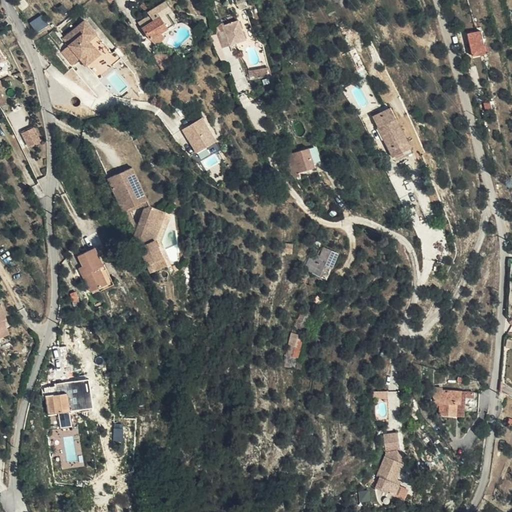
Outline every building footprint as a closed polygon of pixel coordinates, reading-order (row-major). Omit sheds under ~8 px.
[(160,1),(145,12),(146,13),(144,14),(146,17),(135,25),(147,41),(169,24),(161,13),(167,9),(160,1)] [(146,13),(145,12),(140,5),(136,8),(142,16),(144,14),(146,13)] [(243,11),(227,17),(235,37),(250,31),(243,11)] [(36,30),(48,24),(43,14),(32,20),(36,30)] [(84,42),(91,36),(80,22),(59,40),(64,47),(57,53),(67,66),(75,60),(80,67),(94,55),(84,42)] [(104,52),(91,36),(84,42),(94,55),(97,58),(104,52)] [(486,60),(480,38),(468,41),(473,63),(486,60)] [(399,136),(407,133),(389,96),(370,106),(375,115),(378,114),(384,126),(382,128),(391,146),(401,141),(399,136)] [(204,111),(183,123),(197,148),(217,136),(204,111)] [(31,127),(21,133),(27,145),(37,139),(31,127)] [(411,142),(407,133),(399,136),(401,141),(391,146),(394,151),(411,142)] [(314,163),(309,143),(285,151),(293,178),(301,175),(299,168),(314,163)] [(140,201),(145,198),(131,163),(106,174),(120,209),(127,206),(140,201)] [(142,205),(140,201),(127,206),(129,211),(142,205)] [(152,205),(148,205),(143,207),(134,223),(130,229),(151,270),(168,261),(156,236),(151,235),(154,216),(151,216),(152,205)] [(159,206),(152,205),(151,216),(154,216),(158,217),(159,206)] [(127,206),(120,209),(130,229),(134,223),(129,211),(127,206)] [(94,243),(90,245),(97,255),(100,261),(100,262),(102,261),(101,260),(94,243)] [(323,262),(329,264),(336,250),(323,243),(311,269),(318,273),(323,262)] [(97,255),(90,245),(77,251),(81,261),(85,269),(81,271),(89,288),(97,284),(106,280),(98,263),(100,262),(100,261),(97,255)] [(105,272),(109,283),(113,281),(103,259),(101,260),(102,261),(100,262),(105,272)] [(98,288),(109,283),(105,272),(100,262),(98,263),(106,280),(97,284),(98,288)] [(324,275),(329,264),(323,262),(318,273),(324,275)] [(6,318),(9,316),(3,302),(0,303),(0,337),(11,333),(8,325),(6,318)] [(297,367),(302,333),(290,331),(285,365),(297,367)] [(438,398),(439,389),(440,385),(430,383),(428,397),(433,397),(438,398)] [(459,393),(439,389),(438,398),(437,403),(435,414),(450,417),(451,413),(452,402),(457,403),(459,393)] [(63,394),(41,396),(43,416),(65,412),(63,394)] [(465,395),(461,414),(475,417),(478,397),(465,395)] [(374,441),(389,442),(390,425),(375,424),(374,441)] [(379,489),(386,476),(382,474),(385,469),(391,458),(375,449),(365,466),(368,467),(363,479),(379,489)]
